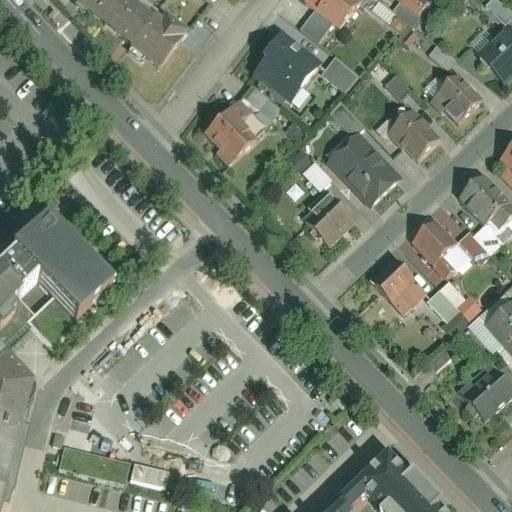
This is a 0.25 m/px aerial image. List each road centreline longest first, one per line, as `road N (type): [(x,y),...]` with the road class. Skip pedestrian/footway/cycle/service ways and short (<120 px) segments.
road 1 (residential): [(311,311),(511,119)]
road 2 (tertiary): [(486,490),(311,311)]
road 3 (tertiary): [(311,311),(151,149)]
road 4 (tertiary): [(151,149),(5,0)]
road 5 (residential): [(151,149),(267,0)]
